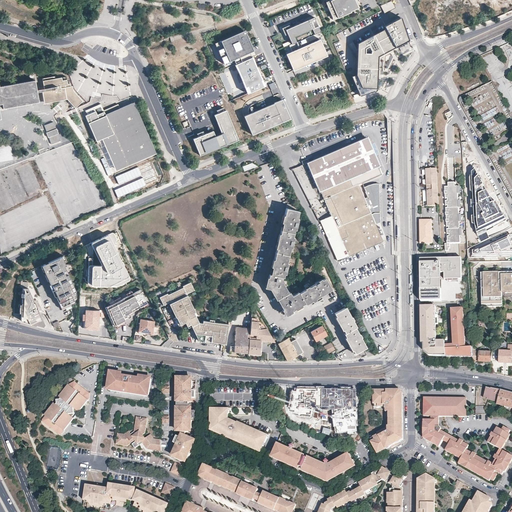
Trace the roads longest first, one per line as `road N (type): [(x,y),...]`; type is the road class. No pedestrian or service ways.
road 1 (secondary): [(413,368),(416,109)]
road 2 (residential): [(411,444),(327,489),(206,441)]
road 3 (residential): [(190,178),(0,264)]
road 4 (secondary): [(204,373),(297,383),(411,380)]
road 5 (secondary): [(196,357),(5,322)]
road 6 (secondary): [(413,368),(225,361)]
road 7 (secondary): [(36,347),(204,373)]
road 8 (residential): [(190,178),(141,68),(116,34)]
road 9 (residential): [(434,80),(511,210)]
road 10 (residential): [(246,0),(304,133)]
road 11 (residential): [(304,133),(190,178)]
road 12 (residential): [(116,34),(89,30),(58,42),(0,25)]
